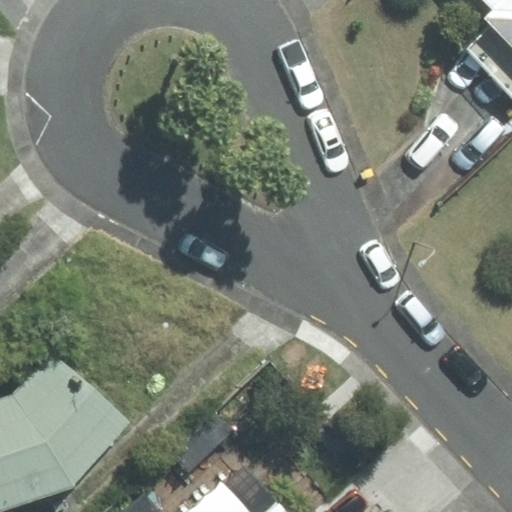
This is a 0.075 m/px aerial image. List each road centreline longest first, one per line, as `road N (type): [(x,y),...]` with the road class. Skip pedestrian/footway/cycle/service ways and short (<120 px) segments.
road 1 (residential): [(332,268),(140,189),(100,160),(76,117),(72,65),(95,18),(121,0)]
road 2 (residential): [(332,268),(511,461)]
road 3 (residential): [(251,34),(332,268)]
